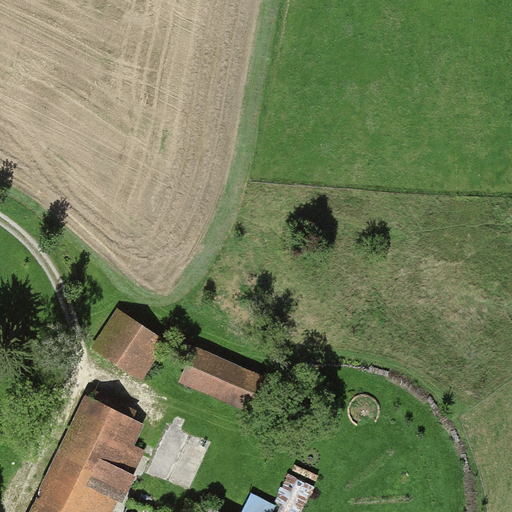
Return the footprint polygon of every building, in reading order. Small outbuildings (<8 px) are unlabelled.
[(169,340),(120,309),(93,351),(141,382),(169,340)] [(265,380),(194,351),(180,385),(251,414),(265,380)] [(149,425),(84,396),(31,511),(119,511),(147,452),(139,448),(149,425)] [(297,473),(280,504),(293,511),(299,511),(315,483),(297,473)] [(250,489),(243,510),(248,511),(272,511),(277,498),(250,489)] [(233,511),(206,503),(203,511),(233,511)]
